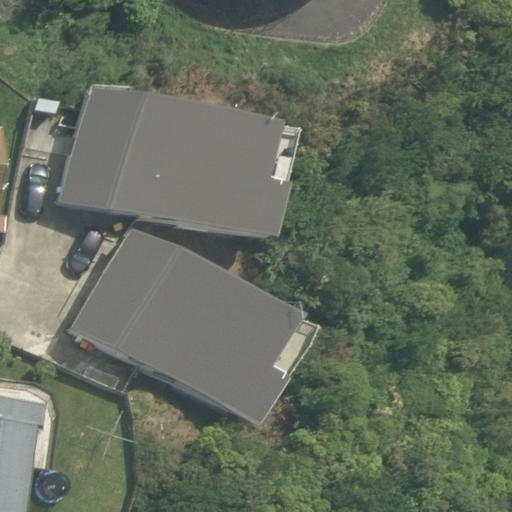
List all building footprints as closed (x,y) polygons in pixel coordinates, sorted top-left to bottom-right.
[(215,0),(230,6),(250,10),(270,10),(291,8),(310,2),(312,0),(215,0)] [(66,213),(298,264),(309,214),(281,208),(294,151),(89,106),(66,213)] [(0,153),(0,244),(22,245),(27,155),(0,153)] [(77,340),(284,445),(310,393),(297,387),(323,335),(138,243),(77,340)] [(37,511),(49,401),(0,395),(0,511),(37,511)]
